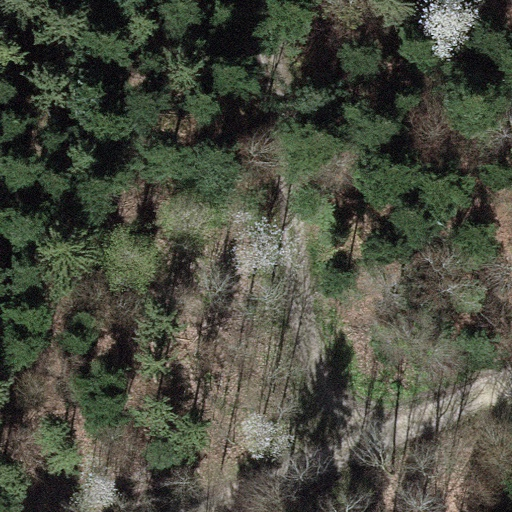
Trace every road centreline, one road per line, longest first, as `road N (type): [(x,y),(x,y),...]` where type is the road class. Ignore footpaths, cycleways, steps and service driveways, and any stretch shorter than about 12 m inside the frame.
road 1 (track): [(214,0),(274,180),(387,441)]
road 2 (track): [(194,511),(511,393)]
